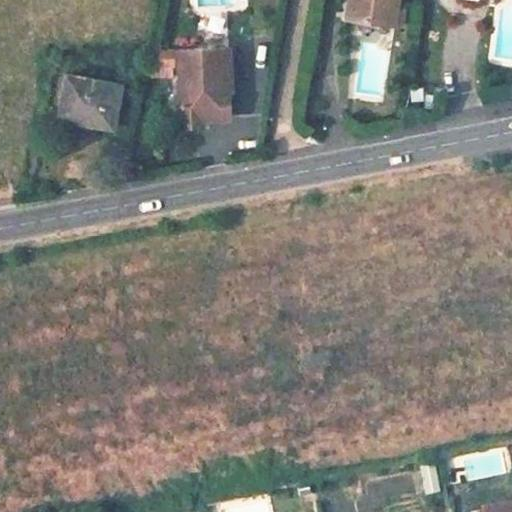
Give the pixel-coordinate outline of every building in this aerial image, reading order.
[(357,0),(350,0),(348,18),(355,19),(357,0)] [(395,26),(399,0),(357,0),(355,19),(395,26)] [(176,77),(176,122),(199,122),(199,117),(205,117),(225,117),(225,98),(225,88),(229,88),(230,49),(178,49),(179,77),(176,77)] [(171,63),(171,50),(151,50),(150,62),(171,63)] [(113,127),(124,63),(73,53),(60,116),(113,127)] [(416,466),(421,495),(438,492),(433,463),(416,466)] [(509,511),(508,503),(487,507),(487,511),(509,511)]
